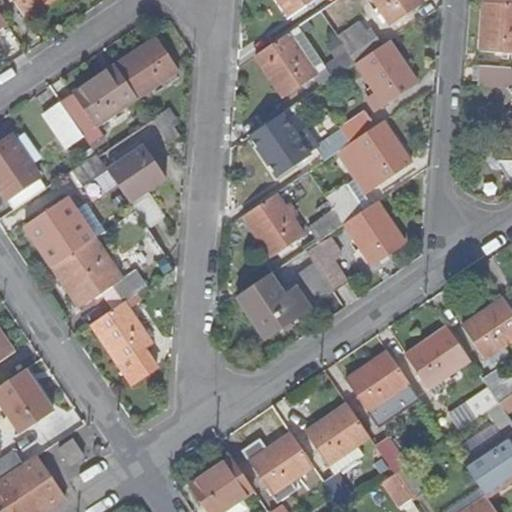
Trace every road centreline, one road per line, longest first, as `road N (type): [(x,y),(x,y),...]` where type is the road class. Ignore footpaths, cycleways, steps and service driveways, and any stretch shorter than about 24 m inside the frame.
road 1 (residential): [(217,55),(187,428)]
road 2 (residential): [(187,428),(435,273)]
road 3 (residential): [(435,273),(456,0)]
road 4 (residential): [(134,461),(0,261)]
road 5 (residential): [(142,0),(0,95)]
